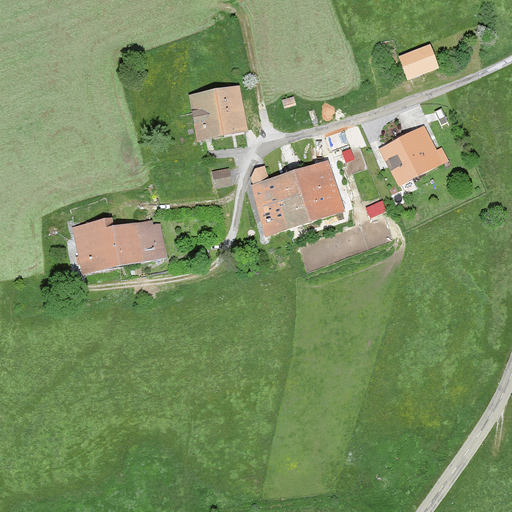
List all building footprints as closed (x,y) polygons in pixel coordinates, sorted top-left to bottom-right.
[(430,49),(401,60),(410,82),(439,71),(430,49)] [(240,90),(192,98),(199,142),(247,134),(240,90)] [(427,130),(382,151),(399,187),(450,163),(443,149),(438,152),(427,130)] [(352,147),(343,151),(347,161),(357,158),(352,147)] [(332,165),(286,178),(301,229),(347,216),(332,165)] [(301,229),(286,178),(271,183),(267,170),(257,173),(261,184),(253,186),(269,239),(301,229)] [(230,171),(213,173),(215,191),(233,189),(230,171)] [(382,206),(368,212),(371,221),(386,215),(382,206)] [(116,230),(114,222),(76,230),(82,258),(78,259),(80,267),(84,266),(86,278),(124,270),(116,230)] [(148,223),(116,230),(124,270),(167,261),(160,226),(149,228),(148,223)]
